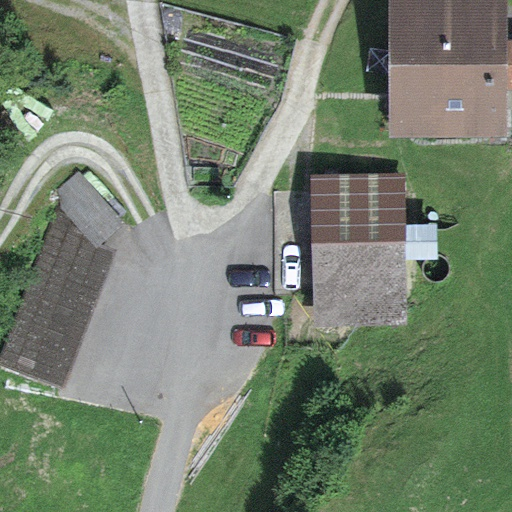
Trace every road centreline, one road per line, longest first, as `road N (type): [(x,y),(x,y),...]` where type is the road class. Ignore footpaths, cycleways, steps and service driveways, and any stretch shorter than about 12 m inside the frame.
road 1 (trunk): [(511,470),(441,381),(299,170),(202,0)]
road 2 (track): [(0,261),(51,148),(78,140),(106,155),(201,307)]
road 3 (track): [(202,266),(182,207),(145,10),(97,0)]
road 4 (track): [(202,266),(283,129),(342,0)]
road 5 (unclassified): [(161,511),(202,266)]
